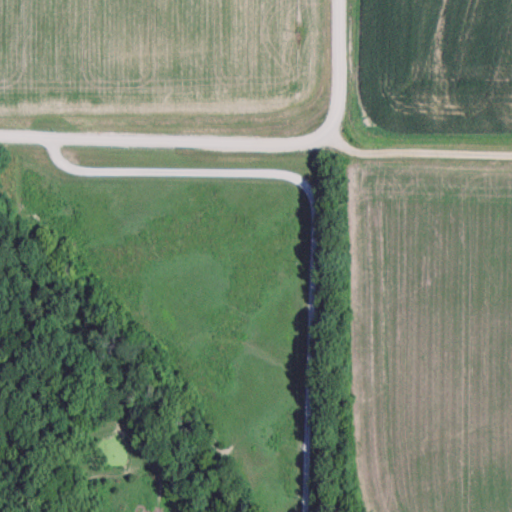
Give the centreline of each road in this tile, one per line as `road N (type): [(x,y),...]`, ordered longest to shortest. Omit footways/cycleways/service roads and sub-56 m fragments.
road 1 (residential): [(0,138),(326,144),(356,158),(511,156)]
road 2 (residential): [(326,144),(338,109),(340,0)]
